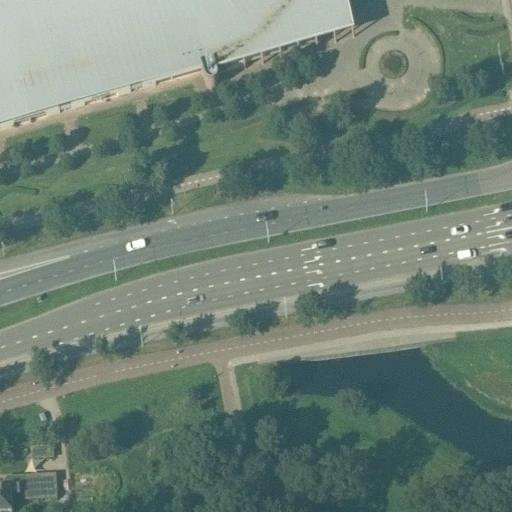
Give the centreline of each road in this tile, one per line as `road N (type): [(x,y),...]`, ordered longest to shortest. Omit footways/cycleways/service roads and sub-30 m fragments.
road 1 (primary): [(0,349),(195,291),(511,229)]
road 2 (primary): [(511,178),(194,241),(0,294)]
